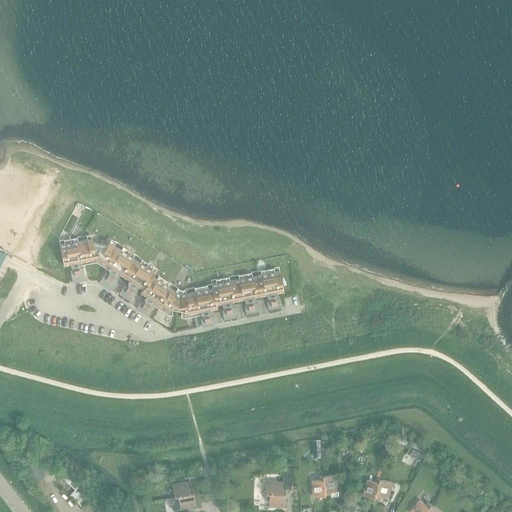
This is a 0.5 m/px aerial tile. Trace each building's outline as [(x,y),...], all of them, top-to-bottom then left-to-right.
[(96,259),(99,244),(92,242),(92,239),(81,241),(85,261),(96,259)] [(75,263),(85,261),(81,241),(71,243),(75,263)] [(96,259),(105,265),(117,247),(109,242),(107,245),(100,244),(96,259)] [(63,265),(75,263),(71,243),(59,245),(63,265)] [(117,247),(105,265),(114,271),(126,254),(117,247)] [(124,277),(136,260),(126,254),(114,271),(124,277)] [(133,284),(145,266),(136,260),(124,277),(133,284)] [(142,290),(154,272),(145,266),(133,284),(142,290)] [(72,283),(85,281),(83,268),(78,269),(79,274),(75,274),(74,270),(70,270),(72,283)] [(268,273),(272,294),(283,292),(279,271),(268,273)] [(150,300),(162,282),(153,276),(155,273),(154,272),(142,290),(140,293),(150,300)] [(113,277),(110,281),(106,279),(109,275),(106,273),(99,283),(109,290),(116,280),(113,277)] [(260,296),(272,294),(268,273),(256,276),(260,296)] [(249,298),(260,296),(256,276),(245,278),(249,298)] [(238,301),(249,298),(245,278),(234,280),(238,301)] [(227,303),(238,301),(234,280),(223,282),(227,303)] [(159,305),(170,288),(162,282),(150,300),(159,305)] [(216,305),(227,303),(223,282),(212,284),(216,305)] [(202,290),(206,311),(217,309),(216,305),(212,284),(211,284),(212,288),(202,290)] [(132,290),(129,294),(126,292),(128,288),(125,285),(119,294),(130,301),(135,292),(132,290)] [(177,310),(180,295),(170,288),(159,305),(167,311),(166,313),(167,314),(171,315),(172,309),(177,310)] [(202,290),(192,292),(196,313),(206,311),(202,290)] [(180,295),(177,310),(181,311),(180,317),(184,318),(186,317),(185,315),(196,313),(192,292),(180,295)] [(268,310),(281,308),(279,299),(275,300),(276,304),(272,305),(271,300),(267,301),(268,310)] [(149,306),(146,310),(142,308),(145,304),(141,301),(136,309),(147,316),(152,308),(149,306)] [(246,314),(258,312),(257,303),(253,304),(253,309),(249,309),(248,305),(244,306),(246,314)] [(224,320),(236,318),(234,307),(230,308),(231,313),(227,314),(226,309),(222,310),(224,320)] [(202,327),(214,325),(213,316),(209,317),(210,321),(205,322),(204,317),(200,318),(202,327)] [(423,453),(414,449),(411,456),(419,461),(423,453)] [(19,459),(33,482),(44,476),(29,452),(19,459)] [(324,476),(326,496),(331,495),(331,492),(338,491),(337,475),(324,476)] [(313,497),(326,496),(324,476),(319,476),(319,480),(312,480),(313,497)] [(375,498),(380,479),(375,478),(374,481),(367,479),(363,495),(375,498)] [(380,479),(375,498),(380,500),(388,502),(389,498),(393,482),(380,479)] [(174,497),(193,493),(192,488),(189,489),(187,481),(172,484),(174,497)] [(268,507),(285,507),(285,489),(282,489),(282,481),(266,481),(265,499),(269,499),(268,507)] [(193,493),(174,497),(175,502),(178,501),(180,509),(196,506),(193,493)] [(425,511),(431,505),(427,501),(425,504),(419,500),(409,511),(425,511)]
